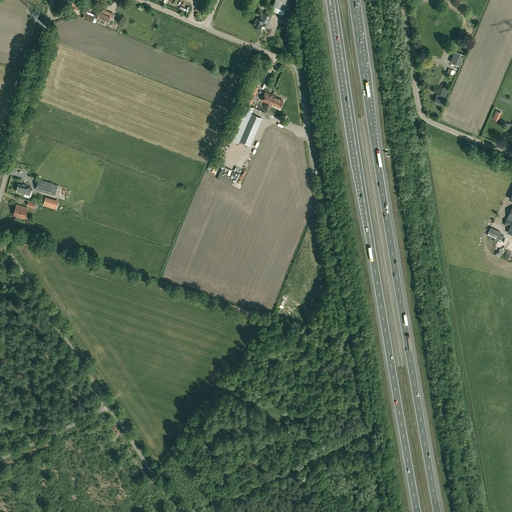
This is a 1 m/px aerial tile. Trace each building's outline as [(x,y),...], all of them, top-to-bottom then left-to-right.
[(283,14),(287,3),(288,0),(275,0),(272,10),(283,14)] [(76,3),(73,2),(71,7),(78,10),(80,4),(78,3),(77,5),(76,4),(76,3)] [(102,14),(99,13),(97,17),(96,19),(107,24),(110,17),(112,18),(114,13),(104,9),(102,14)] [(93,21),(94,19),(96,20),(96,19),(97,17),(95,16),(95,14),(86,11),(84,17),(93,21)] [(256,18),(253,25),(260,28),(262,24),(267,26),(271,16),(263,13),(260,19),(256,18)] [(455,51),(450,62),(459,65),(464,54),(455,51)] [(258,87),(251,84),(247,94),(254,97),(258,87)] [(441,105),(447,93),(448,89),(443,87),(440,95),(437,94),(434,102),(441,105)] [(275,97),(276,96),(265,91),(261,100),(272,105),(273,104),(280,107),(283,100),(275,97)] [(254,97),(247,94),(243,104),(250,107),(254,97)] [(249,110),(238,105),(225,137),(235,142),(249,110)] [(262,118),(257,116),(251,114),(239,141),(250,145),(262,118)] [(51,194),(51,193),(55,194),(57,185),(54,184),(38,179),(35,190),(51,194)] [(19,184),(17,191),(30,195),(32,187),(26,186),(27,185),(23,184),(23,185),(19,184)] [(45,197),(43,204),(56,208),(58,201),(45,197)] [(27,208),(16,204),(13,215),(24,218),(27,208)] [(487,235),(501,241),(504,234),(491,227),(487,235)] [(203,444),(198,441),(197,442),(209,451),(215,443),(209,439),(204,446),(202,445),(203,444)]
